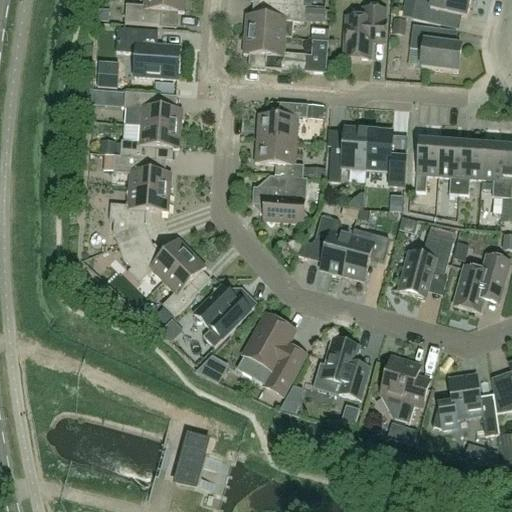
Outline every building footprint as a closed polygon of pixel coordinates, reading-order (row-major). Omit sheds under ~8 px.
[(144,0),(144,9),(127,8),(125,27),(161,29),(162,15),(184,16),(185,0),(144,0)] [(303,10),(304,0),(268,0),(268,8),(270,9),(270,8),(303,10)] [(471,0),(433,0),(432,4),(417,0),(412,23),(440,29),(443,15),(467,20),(471,0)] [(270,8),(270,9),(269,20),(247,18),(245,38),(286,41),(292,41),(294,26),(304,27),(305,10),(303,10),(270,8)] [(327,12),(306,11),(306,24),(326,25),(327,12)] [(362,22),(346,21),(343,61),(372,63),(373,47),(385,48),(387,14),(363,12),(362,22)] [(462,50),(439,47),(440,33),(413,29),(410,52),(423,54),(421,71),(458,76),(462,50)] [(180,51),(149,49),(150,34),(118,32),(116,56),(136,57),(135,80),(178,83),(180,51)] [(285,57),(286,41),(245,38),(244,58),(266,60),(265,73),(327,77),(329,45),(313,44),(312,59),(285,57)] [(125,129),(181,133),(183,113),(160,111),(161,99),(126,96),(124,113),(127,113),(125,129)] [(259,118),(257,142),(297,145),(299,122),(307,122),(308,109),(280,107),(280,119),(259,118)] [(150,163),(156,164),(157,151),(179,153),(181,133),(125,129),(124,144),(122,144),(121,160),(150,163)] [(342,172),(366,174),(369,133),(345,132),(343,159),(331,158),(329,186),(341,187),(342,172)] [(405,191),(407,164),(391,162),(393,135),(369,133),(366,174),(390,176),(389,190),(405,191)] [(275,180),(288,181),(292,181),(303,182),(304,169),(295,168),(297,145),(257,142),(255,167),(276,168),(275,180)] [(117,158),(117,144),(103,144),(102,158),(117,158)] [(427,180),(439,181),(442,146),(419,144),(417,179),(416,196),(426,196),(427,180)] [(459,199),(463,147),(442,146),(439,181),(451,182),(450,198),(459,199)] [(470,183),(482,184),(485,149),(463,147),(459,199),(469,199),(470,183)] [(493,201),(502,202),(506,150),(485,149),(482,184),(494,185),(493,201)] [(511,150),(506,150),(502,202),(511,202),(511,150)] [(170,196),(172,176),(149,175),(150,163),(121,160),(106,158),(105,174),(114,175),(113,176),(131,177),(129,193),(170,196)] [(303,182),(292,181),(288,181),(287,194),(254,191),(253,208),(265,209),(264,213),(260,217),(264,221),(264,225),(267,225),(271,229),(275,226),(303,228),(304,224),(308,220),(304,216),(305,205),(306,205),(308,183),(303,182)] [(170,196),(129,193),(128,209),(111,208),(110,225),(114,225),(113,237),(118,250),(149,238),(145,227),(146,215),(169,216),(170,196)] [(320,273),(342,279),(353,241),(340,237),(342,230),(339,224),(322,220),(315,244),(327,247),(320,273)] [(353,241),(342,279),(364,285),(378,235),(368,232),(364,244),(353,241)] [(140,287),(152,274),(164,286),(192,257),(178,243),(162,258),(153,250),(149,238),(118,250),(123,263),(132,271),(128,275),(140,287)] [(410,256),(400,295),(426,302),(432,277),(444,280),(454,245),(429,239),(423,260),(410,256)] [(511,239),(503,239),(502,252),(511,252),(511,239)] [(298,260),(307,263),(312,247),(305,245),(298,260)] [(462,247),(458,262),(469,265),(473,250),(462,247)] [(192,257),(164,286),(175,297),(163,309),(175,321),(200,296),(191,287),(207,271),(192,257)] [(481,317),(485,304),(500,308),(511,266),(508,265),(487,259),(482,275),(464,270),(454,309),(481,317)] [(204,340),(215,351),(258,308),(242,292),(234,301),(231,298),(231,292),(225,292),(222,290),(220,292),(214,292),(214,298),(194,318),(197,321),(197,326),(203,326),(210,334),(204,340)] [(243,359),(245,360),(237,374),(265,389),(264,390),(283,400),(306,359),(288,349),(296,335),(266,319),(243,359)] [(355,368),(360,351),(333,343),(325,369),(321,368),(314,392),(339,400),(340,398),(362,404),(371,373),(355,368)] [(415,410),(422,412),(430,384),(418,380),(421,370),(392,361),(381,399),(393,403),(390,412),(395,422),(410,426),(415,410)] [(477,380),(449,384),(453,407),(439,409),(439,411),(438,411),(433,432),(434,432),(435,430),(446,434),(450,435),(458,434),(457,428),(456,422),(482,418),(485,441),(500,438),(496,417),(495,407),(481,409),(477,380)] [(359,413),(346,409),(342,425),(355,429),(359,413)] [(511,437),(501,439),(504,465),(511,464),(511,437)] [(195,490),(205,454),(208,444),(188,438),(176,485),(195,490)] [(500,458),(486,455),(483,469),(496,473),(500,458)]
